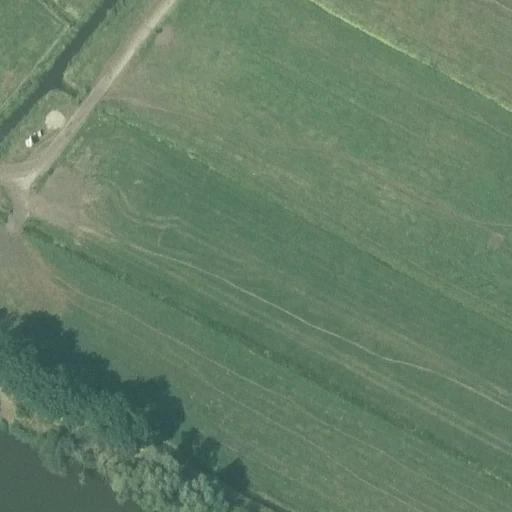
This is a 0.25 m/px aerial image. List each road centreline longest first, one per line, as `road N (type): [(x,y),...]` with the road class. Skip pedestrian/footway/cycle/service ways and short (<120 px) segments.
road 1 (track): [(241,511),(0,393)]
road 2 (track): [(170,0),(43,163),(21,174),(0,171)]
